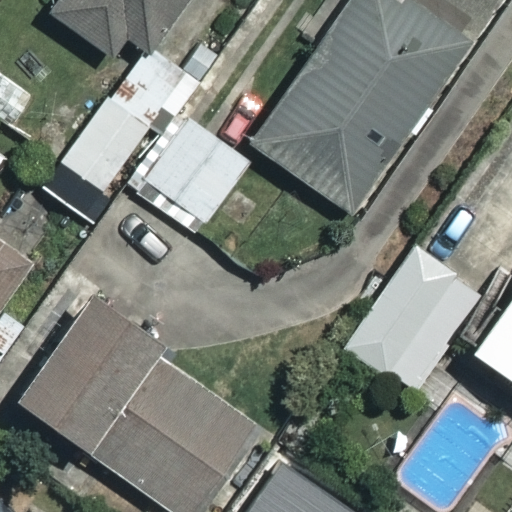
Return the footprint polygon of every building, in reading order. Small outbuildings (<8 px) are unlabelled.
[(43,0),(39,5),(104,49),(120,26),(148,45),(178,0),(43,0)] [(459,37),(404,0),(344,0),(248,141),(343,206),(459,37)] [(180,73),(141,44),(37,183),(76,212),(180,73)] [(34,95),(0,73),(0,119),(13,128),(34,95)] [(244,158),(176,109),(123,182),(191,231),(244,158)] [(0,232),(0,288),(26,251),(0,232)] [(470,278),(407,239),(341,346),(404,385),(470,278)] [(511,267),(461,342),(511,377),(511,267)] [(150,329),(87,283),(8,390),(173,511),(181,511),(248,422),(140,342),(150,329)]
